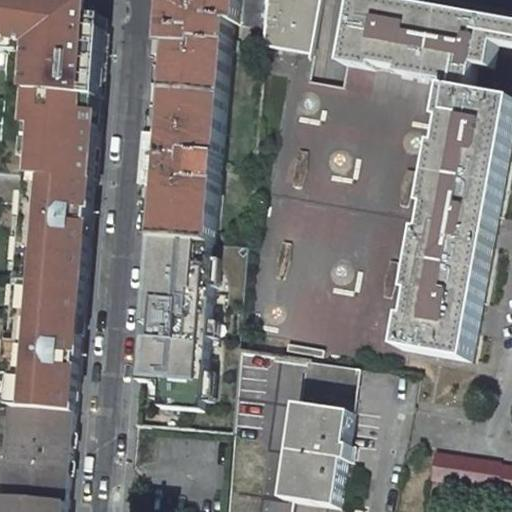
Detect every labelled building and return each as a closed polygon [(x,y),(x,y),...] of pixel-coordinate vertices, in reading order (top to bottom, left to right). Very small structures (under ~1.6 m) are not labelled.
[(0,0),(0,47),(7,49),(8,44),(11,0),(0,0)] [(40,47),(31,159),(23,159),(21,178),(37,180),(98,184),(103,113),(94,113),(95,101),(104,102),(110,29),(95,9),(76,3),(59,0),(11,0),(8,44),(40,47)] [(175,0),(172,2),(167,64),(165,94),(169,94),(229,100),(235,28),(268,31),(270,0),(175,0)] [(324,0),(270,0),(268,31),(267,47),(314,56),(324,0)] [(511,25),(371,0),(359,0),(349,62),(454,81),(451,93),(456,94),(410,352),(474,363),(511,152),(511,102),(475,96),(480,67),(496,70),(500,46),(511,48),(511,25)] [(216,247),(229,100),(169,94),(165,94),(162,126),(153,241),(184,244),(184,245),(216,247)] [(0,202),(0,205),(35,208),(37,180),(21,178),(2,177),(0,202)] [(35,208),(25,338),(16,337),(13,379),(21,380),(19,409),(79,414),(98,184),(37,180),(35,208)] [(184,244),(153,241),(145,325),(159,327),(157,341),(144,340),(141,384),(166,386),(164,411),(214,415),(226,259),(215,259),(216,247),(184,245),(184,244)] [(363,370),(309,362),(303,407),(307,407),(293,502),(343,510),(349,463),(355,463),(357,448),(351,448),(363,370)] [(3,499),(71,505),(79,414),(19,409),(17,409),(12,454),(7,454),(3,499)] [(502,463),(437,454),(433,480),(497,492),(498,490),(511,492),(511,467),(502,465),(502,463)] [(70,511),(71,505),(3,499),(1,511),(70,511)]
